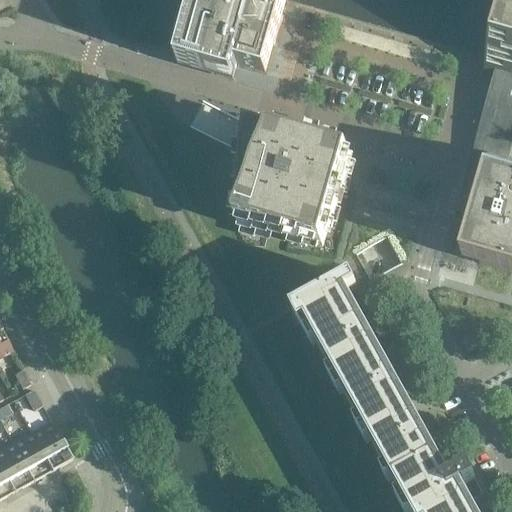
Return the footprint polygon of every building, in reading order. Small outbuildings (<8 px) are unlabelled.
[(196,0),(182,51),(210,59),(230,65),(237,67),(265,75),(284,8),(285,5),(267,0),(196,0)] [(511,14),(494,79),(489,95),(501,98),(497,112),(484,157),(478,177),(472,176),(467,174),(456,212),(457,212),(467,215),(478,218),(492,222),(479,265),(496,271),(510,274),(511,274),(511,14)] [(233,80),(237,67),(210,59),(182,51),(180,58),(178,65),(233,80)] [(489,95),(467,174),(472,176),(478,177),(484,157),(497,112),(501,98),(489,95)] [(350,160),(321,152),(297,145),(289,142),(271,137),(270,138),(257,147),(246,156),(244,157),(244,164),(237,228),(269,237),(288,243),(305,247),(331,228),(341,191),(350,160)] [(290,139),(289,142),(297,145),(321,152),(322,148),(290,139)] [(469,511),(467,507),(485,497),(482,493),(470,471),(464,474),(458,477),(446,484),(343,298),(358,289),(352,279),(294,312),(303,328),(308,325),(411,511),(469,511)] [(0,359),(12,353),(0,331),(0,359)] [(31,387),(23,372),(14,377),(22,392),(31,387)] [(25,397),(34,414),(43,409),(34,392),(25,397)] [(8,407),(0,410),(0,422),(13,415),(8,407)] [(51,424),(31,435),(52,473),(72,462),(51,424)] [(31,435),(12,445),(33,484),(52,473),(31,435)] [(12,445),(0,452),(0,468),(14,494),(33,484),(12,445)] [(0,468),(0,501),(14,494),(0,468)]
